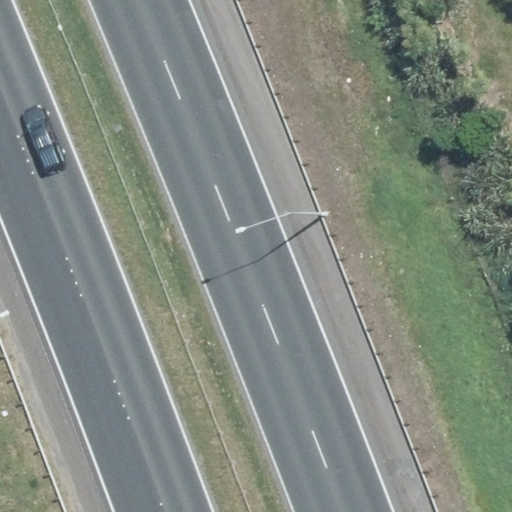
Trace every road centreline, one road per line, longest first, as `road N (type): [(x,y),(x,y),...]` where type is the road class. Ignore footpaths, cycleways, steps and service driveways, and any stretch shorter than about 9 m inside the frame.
road 1 (motorway): [(142,0),(345,511)]
road 2 (motorway): [(162,511),(0,89)]
